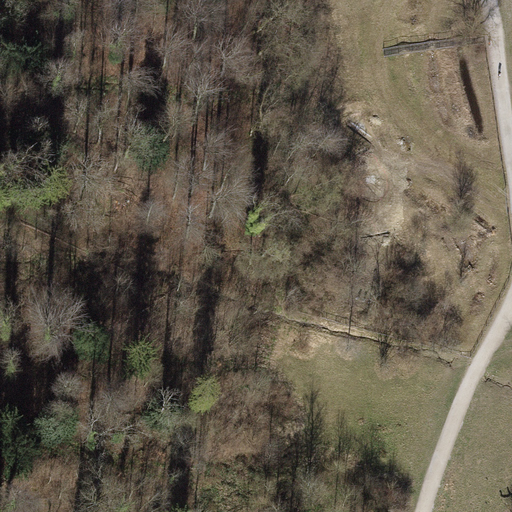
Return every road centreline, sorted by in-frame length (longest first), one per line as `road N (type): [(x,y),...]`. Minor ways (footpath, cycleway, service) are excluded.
road 1 (track): [(423,511),(466,390),(511,304)]
road 2 (track): [(511,164),(488,0)]
